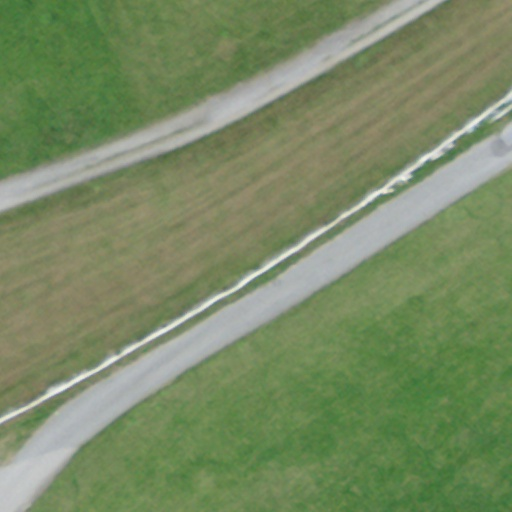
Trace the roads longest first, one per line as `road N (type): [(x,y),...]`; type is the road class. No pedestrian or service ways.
road 1 (track): [(0,505),(91,410),(511,133)]
road 2 (primary): [(0,358),(277,195),(511,25)]
road 3 (primary): [(413,0),(249,121),(0,271)]
road 4 (track): [(419,0),(200,116),(0,198)]
